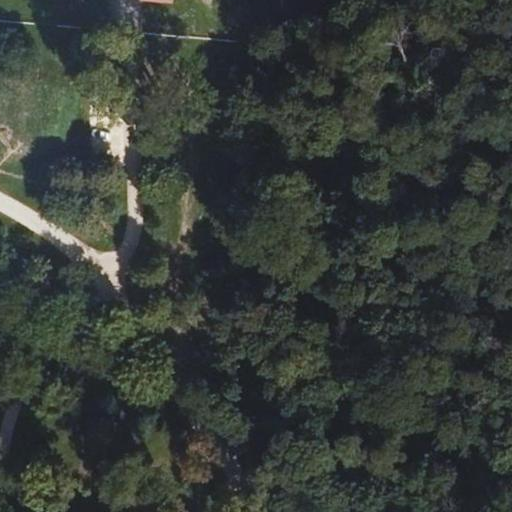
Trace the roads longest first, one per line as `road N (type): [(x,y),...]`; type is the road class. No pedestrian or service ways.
road 1 (track): [(0,461),(112,276),(141,40),(128,0)]
road 2 (track): [(258,511),(112,276),(0,202)]
